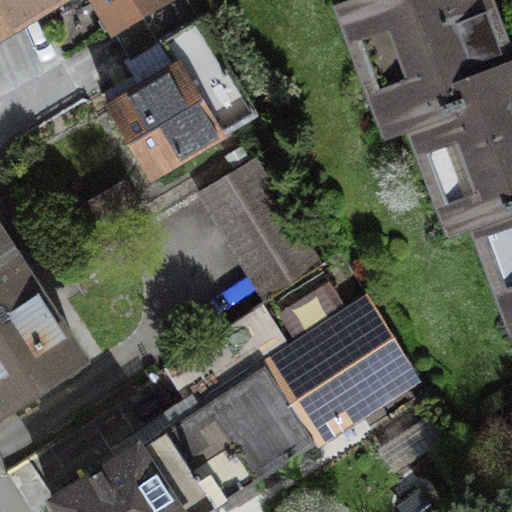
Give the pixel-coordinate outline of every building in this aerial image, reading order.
[(0,0),(0,29),(47,0),(0,0)] [(161,0),(93,0),(112,30),(161,0)] [(256,112),(187,0),(161,0),(112,30),(144,84),(108,106),(150,176),(256,112)] [(474,210),(511,196),(511,69),(507,71),(480,0),(377,0),(347,11),(370,72),(392,64),(433,171),(456,163),(474,210)] [(320,263),(253,158),(202,188),(269,297),(320,263)] [(125,180),(76,209),(96,243),(145,214),(125,180)] [(511,196),(474,210),(496,269),(511,263),(511,196)] [(0,413),(81,361),(0,236),(0,413)] [(266,368),(312,441),(416,374),(370,302),(290,353),(266,368)] [(166,371),(195,414),(140,449),(136,443),(51,497),(60,511),(205,511),(312,441),(266,368),(290,353),(259,310),(166,371)]
